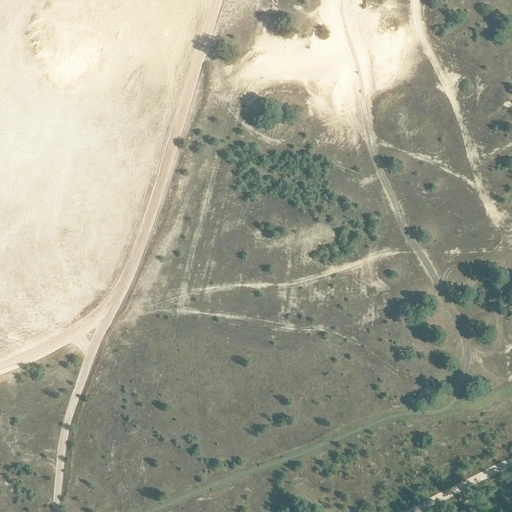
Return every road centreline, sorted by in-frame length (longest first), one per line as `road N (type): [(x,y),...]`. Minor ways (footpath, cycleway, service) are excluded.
road 1 (track): [(0,368),(71,335),(120,292),(217,0)]
road 2 (track): [(111,310),(332,332),(461,407),(511,388)]
road 3 (track): [(111,310),(199,290),(300,281),(392,252),(511,248)]
road 4 (track): [(416,0),(424,43),(453,97),(483,192),(511,229)]
road 5 (track): [(55,511),(67,421),(120,292)]
road 6 (track): [(370,137),(483,192)]
